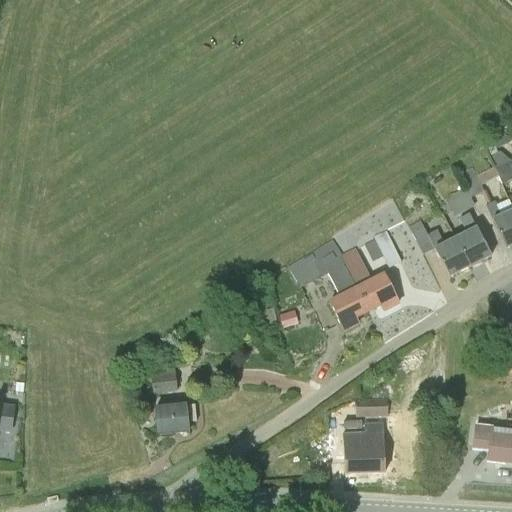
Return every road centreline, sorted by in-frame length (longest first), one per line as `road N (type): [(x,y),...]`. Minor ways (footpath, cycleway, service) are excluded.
road 1 (unclassified): [(176,507),(226,456),(511,272)]
road 2 (tertiary): [(176,507),(381,511)]
